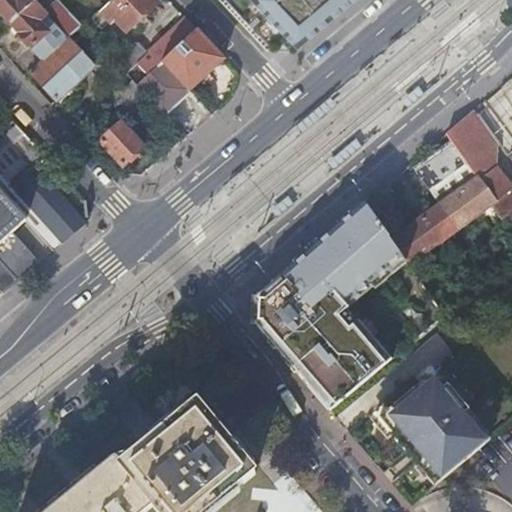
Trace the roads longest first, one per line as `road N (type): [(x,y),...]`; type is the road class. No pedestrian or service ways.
road 1 (residential): [(198,295),(511,36)]
road 2 (residential): [(380,511),(198,295)]
road 3 (residential): [(0,456),(198,295)]
road 4 (residential): [(139,228),(0,80)]
road 5 (primary): [(289,103),(139,228)]
road 6 (primary): [(139,228),(0,349)]
road 7 (primary): [(417,0),(289,103)]
road 8 (residential): [(193,0),(289,103)]
